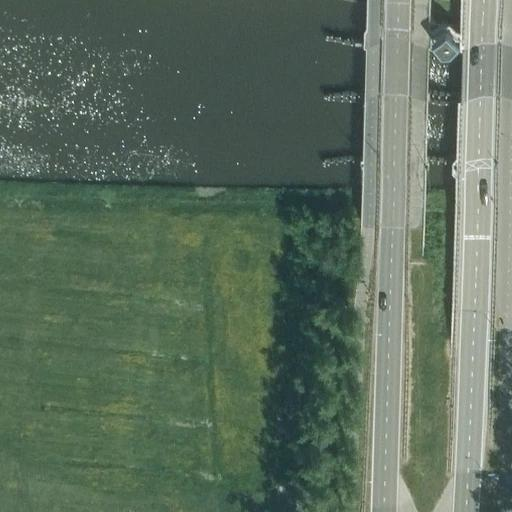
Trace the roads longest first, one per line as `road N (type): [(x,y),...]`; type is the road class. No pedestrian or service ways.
road 1 (primary): [(464,511),(483,0)]
road 2 (primary): [(397,0),(382,511)]
